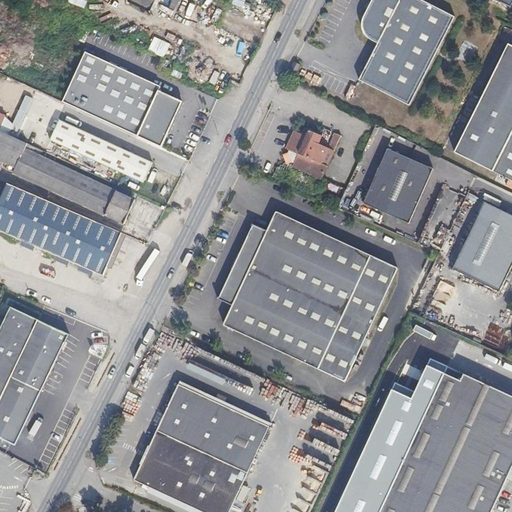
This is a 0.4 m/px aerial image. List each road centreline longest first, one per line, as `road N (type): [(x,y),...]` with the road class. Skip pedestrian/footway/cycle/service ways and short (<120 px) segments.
road 1 (unknown): [(217,167),(408,261),(415,276),(375,370),(365,385),(336,387),(155,294)]
road 2 (secondary): [(137,332),(298,0)]
road 3 (unknown): [(86,490),(175,369),(279,425),(277,483),(266,511)]
road 4 (unknown): [(209,183),(39,101)]
road 5 (secondary): [(61,478),(137,332)]
road 6 (residential): [(137,332),(0,276)]
